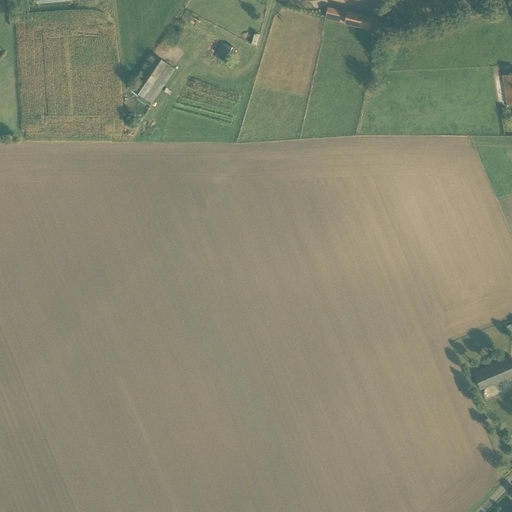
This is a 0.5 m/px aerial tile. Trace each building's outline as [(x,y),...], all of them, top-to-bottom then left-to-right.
[(380,33),(383,20),(348,11),(348,12),(328,7),(325,19),(345,24),(344,25),(380,33)] [(221,42),(214,58),(228,65),(235,49),(221,42)] [(131,90),(143,98),(151,104),(175,70),(155,56),(131,90)] [(511,358),(511,357),(501,361),(509,377),(511,375),(511,358)] [(480,389),(497,382),(490,366),(473,373),(480,389)]
